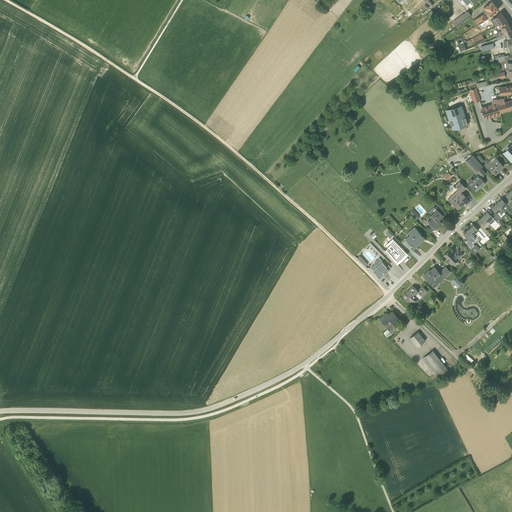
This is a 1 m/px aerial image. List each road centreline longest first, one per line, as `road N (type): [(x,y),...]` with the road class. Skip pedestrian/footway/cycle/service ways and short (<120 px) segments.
road 1 (track): [(135,79),(260,174),(388,295)]
road 2 (tertiary): [(0,411),(192,412),(303,364)]
road 3 (unclassified): [(303,364),(352,408),(393,511)]
road 4 (tertiary): [(388,295),(511,177)]
road 5 (unclassified): [(388,295),(468,368),(511,392)]
road 6 (track): [(135,79),(6,0)]
